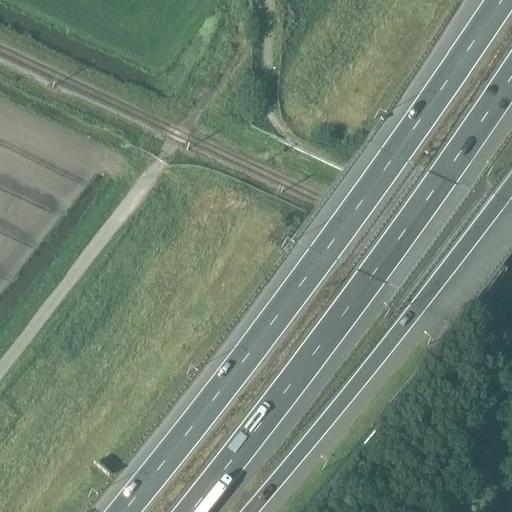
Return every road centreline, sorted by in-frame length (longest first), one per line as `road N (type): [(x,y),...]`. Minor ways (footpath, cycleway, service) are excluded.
road 1 (motorway): [(501,0),(323,254),(125,511)]
road 2 (motorway): [(192,511),(511,76)]
road 3 (motorway): [(252,511),(511,186)]
